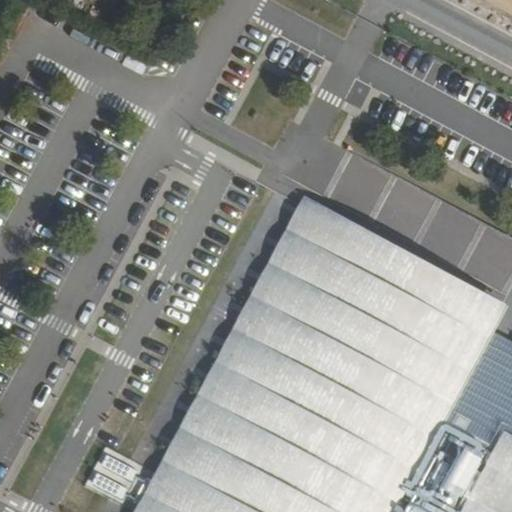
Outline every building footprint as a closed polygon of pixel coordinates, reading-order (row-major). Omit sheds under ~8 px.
[(489,331),(497,336),(511,310),(511,306),(306,195),(298,210),(309,216),(306,221),(295,215),(280,244),(290,250),(288,255),(277,248),(263,275),(274,282),(271,287),(260,281),(245,309),(256,316),(253,321),(242,314),(236,324),(261,337),(315,237),(339,251),(350,230),(496,309),(433,425),(437,428),(489,331)] [(295,215),(298,210),(295,208),(296,207),(284,200),(281,208),(291,215),(292,213),(295,215)] [(309,216),(298,210),(295,215),(306,221),(309,216)] [(386,511),(398,490),(433,425),(496,309),(350,230),(339,251),(315,237),(261,337),(226,402),(186,476),(166,511),(386,511)] [(277,248),(280,244),(278,243),(277,241),(267,235),(263,241),(272,248),(277,248)] [(290,250),(280,244),(277,248),(288,255),(290,250)] [(258,279),(260,281),(263,275),(249,267),(245,274),(256,282),(258,279)] [(263,275),(260,281),(271,287),(274,282),(263,275)] [(240,312),(242,314),(245,309),(242,308),(243,306),(231,300),(228,307),(239,314),(240,312)] [(245,309),(242,314),(253,321),(256,316),(245,309)] [(261,337),(236,324),(227,343),(235,348),(233,352),(224,347),(209,375),(220,382),(217,387),(207,380),(202,389),(226,402),(261,337)] [(392,511),(511,511),(511,343),(497,336),(489,331),(437,428),(403,492),(392,511)] [(224,347),(227,343),(224,341),(224,339),(212,333),(209,340),(221,347),(222,345),(224,347)] [(235,348),(227,343),(224,347),(233,352),(235,348)] [(204,378),(207,380),(209,375),(195,366),(191,373),(202,380),(204,378)] [(209,375),(207,380),(217,387),(220,382),(209,375)] [(226,402),(202,389),(192,408),(202,414),(198,420),(189,413),(173,442),(184,448),(182,453),(171,446),(162,464),(186,476),(226,402)] [(189,413),(192,408),(178,399),(174,407),(185,414),(186,411),(189,413)] [(202,414),(192,408),(189,413),(198,420),(202,414)] [(403,492),(437,428),(433,425),(398,490),(403,492)] [(169,445),(171,446),(173,442),(172,441),(172,439),(160,432),(156,440),(168,447),(169,445)] [(173,442),(171,446),(182,453),(184,448),(173,442)] [(166,511),(186,476),(162,464),(156,475),(167,480),(165,486),(153,479),(138,508),(144,511),(166,511)] [(153,479),(156,475),(152,473),(153,472),(142,465),(139,473),(149,479),(150,477),(153,479)] [(167,480),(156,475),(153,479),(165,486),(167,480)] [(392,511),(403,492),(398,490),(386,511),(392,511)] [(121,506),(131,511),(135,511),(138,508),(135,507),(135,505),(124,498),(121,506)]
